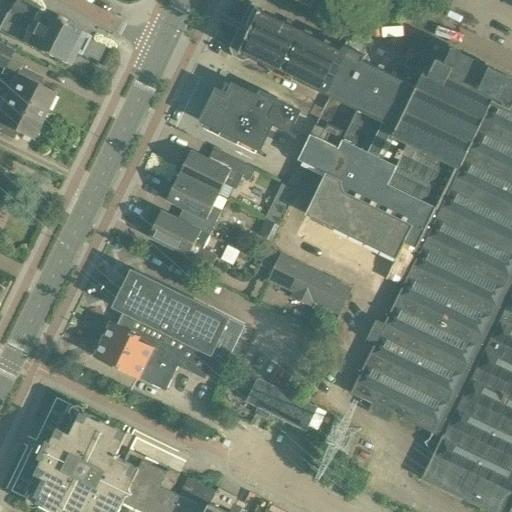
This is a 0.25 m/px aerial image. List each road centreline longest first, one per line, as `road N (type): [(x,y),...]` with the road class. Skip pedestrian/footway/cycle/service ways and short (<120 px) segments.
road 1 (tertiary): [(0,383),(164,50)]
road 2 (residential): [(334,511),(213,453)]
